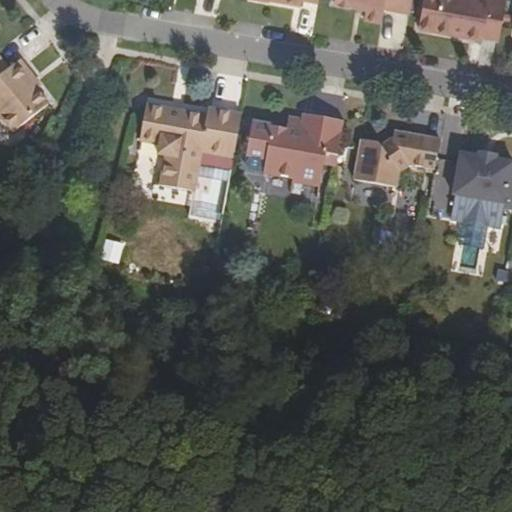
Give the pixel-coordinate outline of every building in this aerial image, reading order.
[(366,9),(365,14),(363,19),(381,23),(384,9),(410,14),(411,0),(333,0),(333,2),(354,7),(366,9)] [(422,0),(417,29),(431,31),(481,41),(481,39),(498,42),(505,0),(422,0)] [(28,80),(32,77),(19,61),(8,70),(0,59),(0,116),(12,132),(47,105),(35,90),(28,80)] [(35,90),(39,87),(32,77),(28,80),(35,90)] [(204,152),(231,157),(235,158),(243,114),(210,108),(209,115),(148,105),(141,141),(162,144),(160,155),(168,156),(163,185),(197,191),(204,152)] [(304,115),(303,120),(302,125),(288,122),(286,130),(254,123),(250,147),(260,149),(267,160),(268,161),(266,174),(295,179),(294,183),(321,188),(325,165),(328,155),(339,157),(345,122),(304,115)] [(411,166),(436,170),(441,140),(396,132),(394,142),(386,151),(383,150),(381,148),(380,147),(363,143),(356,184),(398,192),(401,177),(411,166)] [(478,158),(497,162),(498,157),(480,153),(478,158)] [(328,155),(325,165),(337,167),(339,157),(328,155)] [(461,155),(454,196),(505,206),(505,209),(511,210),(511,164),(497,162),(478,158),(461,155)] [(99,260),(120,262),(122,241),(102,239),(99,260)]
